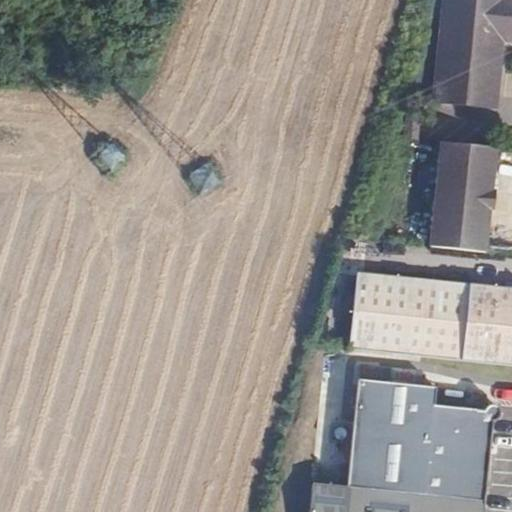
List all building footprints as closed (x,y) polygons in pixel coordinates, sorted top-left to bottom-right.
[(511,0),(446,0),(436,99),(497,104),(504,40),(504,27),(511,27),(511,0)] [(444,140),(434,243),(490,249),(499,146),(444,140)] [(511,282),(363,265),(353,340),(511,356),(511,282)] [(361,371),(351,447),(490,461),(498,403),(436,397),(438,380),(361,371)] [(482,511),(490,461),(351,447),(347,478),(314,476),(309,511),(482,511)]
